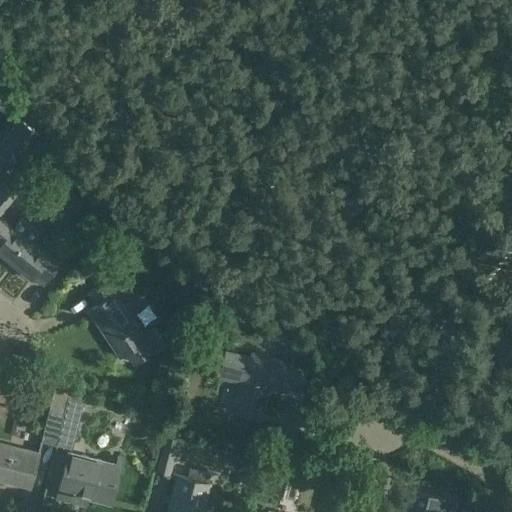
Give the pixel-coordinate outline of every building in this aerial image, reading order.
[(17,120),(0,142),(0,180),(1,182),(37,135),(17,120)] [(42,138),(0,190),(0,213),(1,215),(32,176),(54,148),(42,138)] [(107,198),(99,198),(100,210),(108,210),(107,198)] [(1,218),(0,219),(0,243),(1,244),(0,245),(0,253),(31,279),(36,273),(45,281),(61,260),(51,252),(47,256),(31,243),(39,233),(21,219),(14,228),(1,218)] [(111,230),(115,235),(121,235),(126,231),(125,229),(127,226),(119,218),(109,225),(112,228),(111,230)] [(110,277),(105,281),(88,292),(97,304),(89,310),(120,356),(127,351),(134,362),(151,351),(153,353),(166,344),(156,329),(145,336),(115,293),(119,290),(110,277)] [(275,322),(268,335),(282,342),(289,329),(275,322)] [(308,357),(315,342),(294,332),(290,340),(294,342),(291,349),(308,357)] [(226,352),(222,370),(246,375),(241,394),(237,393),(234,407),(238,408),(237,410),(257,415),(263,387),(288,394),(300,397),(307,371),(294,368),(295,366),(281,362),(281,361),(273,359),(251,353),(250,358),(226,352)] [(55,446),(67,396),(69,388),(54,385),(48,410),(40,442),(55,446)] [(55,446),(72,450),(84,400),(67,396),(55,446)] [(168,474),(175,449),(177,438),(166,436),(157,471),(168,474)] [(0,443),(0,479),(30,486),(38,453),(0,443)] [(110,502),(115,483),(119,465),(69,453),(58,497),(73,501),(79,494),(110,502)] [(288,454),(285,466),(296,469),(299,457),(288,454)] [(203,511),(211,483),(209,483),(211,475),(190,470),(188,478),(176,475),(166,511),(203,511)] [(283,511),(268,508),(267,511),(348,511),(353,494),(335,490),(329,511),(283,511)] [(451,511),(454,501),(410,490),(404,511),(451,511)] [(358,511),(357,511),(374,511),(378,496),(363,492),(363,493),(358,511)]
